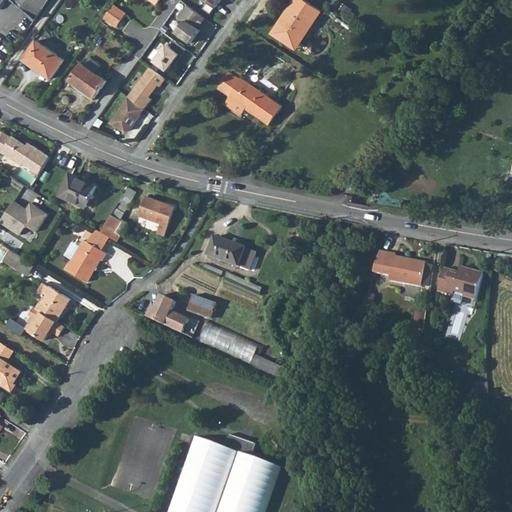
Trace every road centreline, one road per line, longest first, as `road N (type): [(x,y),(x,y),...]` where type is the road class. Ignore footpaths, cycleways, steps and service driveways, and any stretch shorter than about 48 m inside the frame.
road 1 (tertiary): [(511,239),(173,175),(0,100)]
road 2 (track): [(443,229),(428,364),(463,408),(481,511)]
road 3 (residential): [(158,275),(107,317),(70,392),(0,497)]
